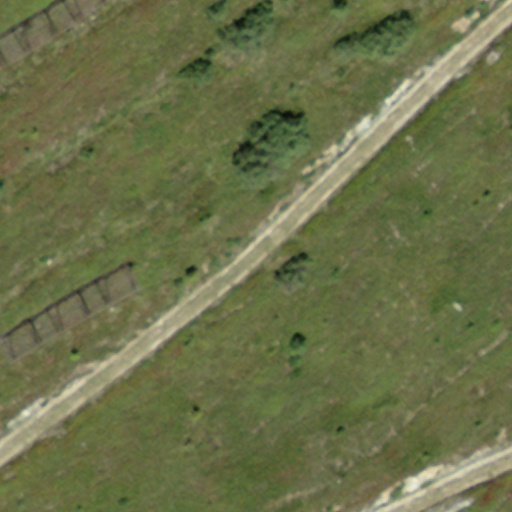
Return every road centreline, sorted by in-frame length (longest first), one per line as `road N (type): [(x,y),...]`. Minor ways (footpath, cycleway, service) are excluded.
road 1 (track): [(511,7),(163,329),(0,454)]
road 2 (track): [(390,511),(511,459)]
